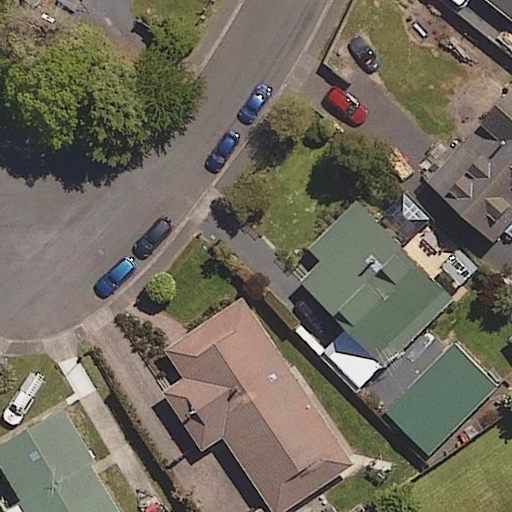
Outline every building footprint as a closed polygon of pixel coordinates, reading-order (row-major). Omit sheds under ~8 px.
[(511,0),(487,0),(511,20),(511,0)] [(511,216),(511,86),(505,80),(419,175),(490,240),(511,216)] [(332,351),(365,384),(457,292),(361,196),(310,248),(319,257),(302,274),(355,327),(332,351)] [(355,460),(242,293),(167,344),(187,373),(165,388),(204,445),(225,431),(280,511),(355,460)] [(511,329),(503,335),(511,347),(511,329)] [(491,394),(459,359),(442,375),(427,359),(382,401),(429,452),(491,394)] [(0,441),(0,453),(23,495),(6,504),(9,511),(123,511),(66,405),(0,441)] [(268,511),(264,503),(248,511),(268,511)]
